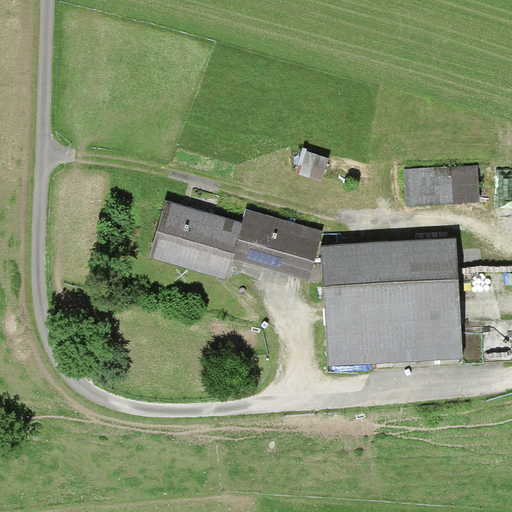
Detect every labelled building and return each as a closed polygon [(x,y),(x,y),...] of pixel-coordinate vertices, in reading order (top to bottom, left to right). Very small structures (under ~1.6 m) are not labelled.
[(306,151),(299,174),(323,181),(330,158),(306,151)] [(477,165),(404,169),(406,206),(479,202),(477,165)] [(165,201),(149,257),(226,280),(232,258),(242,223),(165,201)] [(247,209),(242,223),(232,258),(310,281),(324,231),(247,209)] [(456,238),(321,245),(328,366),(463,358),(456,238)]
